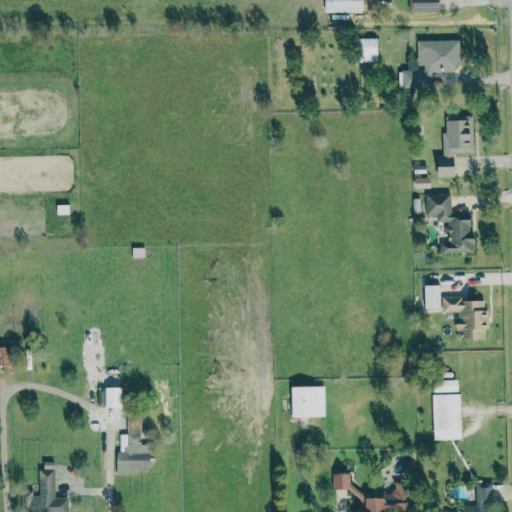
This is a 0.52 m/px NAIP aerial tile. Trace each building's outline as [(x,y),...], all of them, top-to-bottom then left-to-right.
[(377,37),(357,38),(358,62),(378,61),(377,37)] [(459,39),(418,40),(418,69),(402,69),(403,87),(431,87),(431,71),(460,71),(459,39)] [(454,176),(453,151),(473,151),(472,115),(447,116),(447,132),(442,132),(443,154),(436,154),(437,176),(454,176)] [(472,252),(472,213),(451,213),(451,193),(425,193),(426,215),(436,215),(436,221),(443,221),(444,252),(472,252)] [(440,284),(423,284),(424,309),(440,308),(440,284)] [(486,339),(486,329),(489,329),(489,309),(485,309),(485,298),(443,299),(443,312),(457,312),(457,339),(486,339)] [(8,345),(0,345),(0,371),(1,371),(9,371),(8,345)] [(290,387),(291,417),(325,416),(325,386),(290,387)] [(106,407),(122,407),(121,387),(105,387),(106,407)] [(460,393),(431,394),(433,439),(462,438),(460,393)] [(141,451),(140,415),(127,415),(127,433),(118,434),(118,475),(136,474),(136,468),(150,468),(149,451),(141,451)] [(55,497),(55,461),(39,461),(39,490),(21,490),(21,511),(68,511),(68,497),(55,497)] [(348,487),(348,474),(335,473),(335,487),(348,487)] [(477,504),(463,504),(462,511),(446,511),(445,511),(480,511),(480,504),(492,504),(492,483),(477,483),(477,504)] [(355,511),(385,511),(385,510),(410,509),(410,485),(395,485),(395,496),(364,497),(364,510),(356,510),(355,511)]
